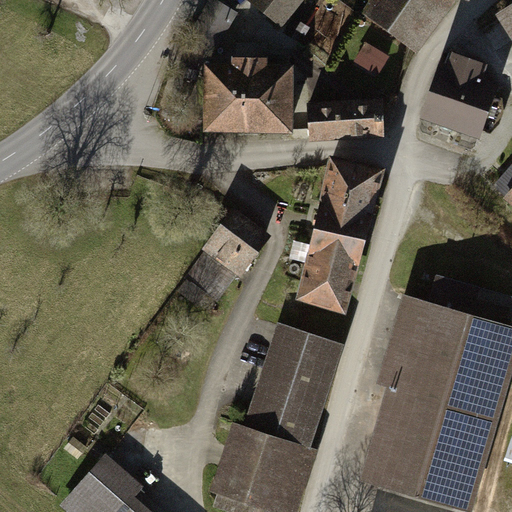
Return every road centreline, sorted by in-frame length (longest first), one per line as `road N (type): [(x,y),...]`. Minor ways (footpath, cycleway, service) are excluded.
road 1 (residential): [(314,511),(411,157)]
road 2 (residential): [(411,157),(359,144),(174,153),(105,133),(76,110)]
road 3 (residential): [(411,157),(442,46),(486,0)]
